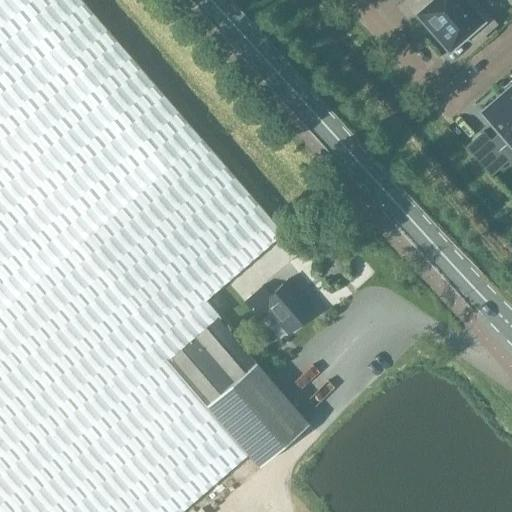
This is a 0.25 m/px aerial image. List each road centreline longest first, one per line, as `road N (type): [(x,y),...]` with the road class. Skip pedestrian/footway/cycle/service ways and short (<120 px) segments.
road 1 (tertiary): [(511,328),(211,0)]
road 2 (residential): [(511,48),(448,93),(363,0)]
